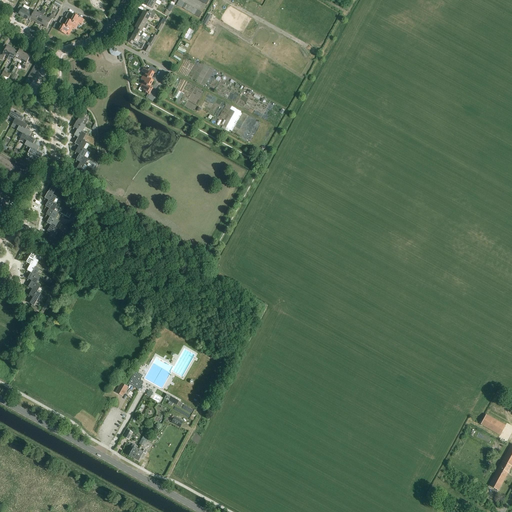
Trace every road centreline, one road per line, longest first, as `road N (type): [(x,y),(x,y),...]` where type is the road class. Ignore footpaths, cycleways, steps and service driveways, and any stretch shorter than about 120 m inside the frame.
road 1 (primary): [(203,511),(0,399)]
road 2 (unclassified): [(57,52),(50,167),(12,236),(0,239)]
